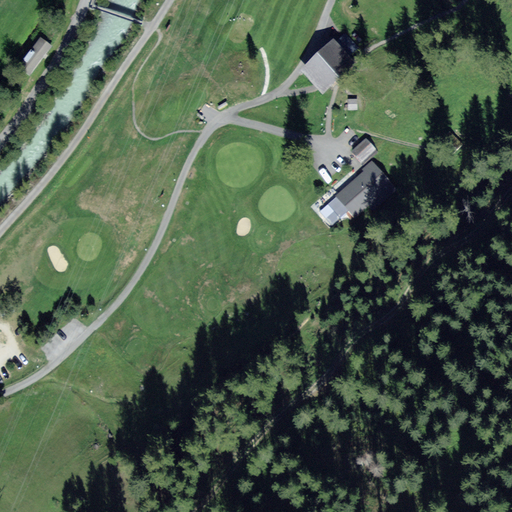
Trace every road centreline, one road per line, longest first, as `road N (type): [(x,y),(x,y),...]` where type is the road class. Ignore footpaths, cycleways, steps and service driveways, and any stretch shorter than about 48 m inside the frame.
road 1 (residential): [(0,393),(43,372),(123,297),(214,123),(325,140)]
road 2 (track): [(192,511),(350,343),(400,304),(424,268),(479,228),(511,189)]
road 3 (track): [(0,228),(166,0)]
road 4 (track): [(226,119),(291,79),(332,0)]
road 5 (unclassified): [(82,0),(39,87),(0,137)]
